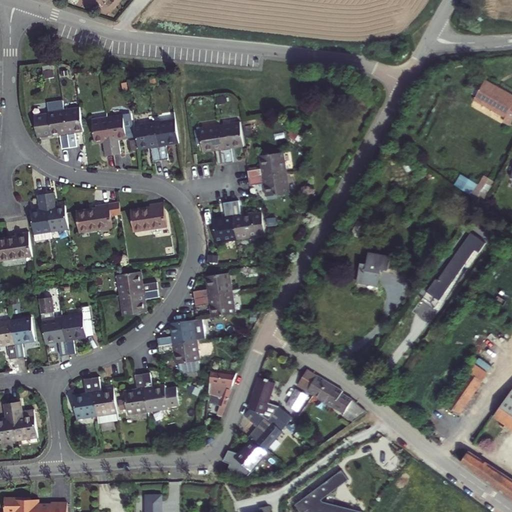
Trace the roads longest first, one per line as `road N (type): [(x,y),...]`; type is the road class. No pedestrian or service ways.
road 1 (residential): [(402,82),(331,58),(118,34),(15,0)]
road 2 (residential): [(267,331),(354,386),(511,510)]
road 3 (tertiary): [(62,466),(215,450),(267,331)]
road 4 (tertiary): [(267,331),(402,82)]
road 5 (residential): [(174,195),(194,224),(196,245),(179,291),(140,335),(63,374),(55,386)]
road 6 (track): [(202,454),(210,474),(278,481),(384,412)]
road 7 (residential): [(16,132),(57,171),(147,183),(174,195)]
road 8 (residential): [(15,0),(16,132)]
